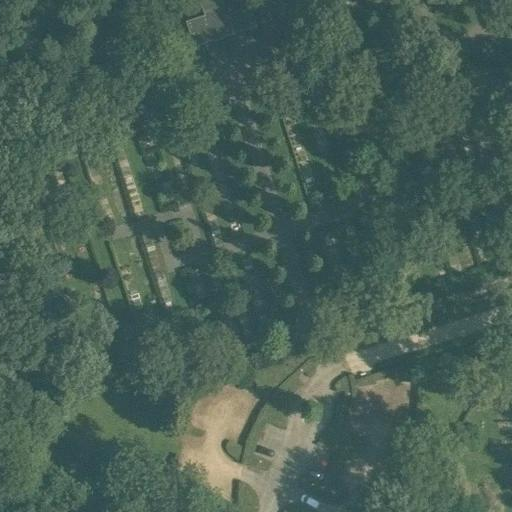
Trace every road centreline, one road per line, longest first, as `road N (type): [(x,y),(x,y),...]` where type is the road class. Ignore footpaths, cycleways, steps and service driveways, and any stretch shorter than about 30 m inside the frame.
road 1 (unclassified): [(148,511),(0,431)]
road 2 (track): [(53,0),(0,118)]
